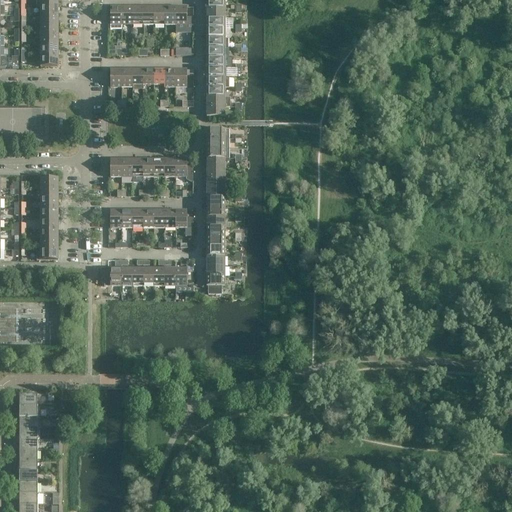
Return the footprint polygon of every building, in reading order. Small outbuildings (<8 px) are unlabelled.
[(225,10),(225,0),(206,0),(206,10),(225,10)] [(58,16),(58,6),(40,6),(40,16),(58,16)] [(122,26),(122,8),(110,8),(110,30),(121,30),(121,26),(122,26)] [(132,26),(132,8),(122,8),(122,26),(132,26)] [(143,26),(143,8),(132,8),(132,26),(143,26)] [(154,26),(154,8),(143,8),(143,26),(154,26)] [(165,26),(165,8),(154,8),(154,26),(165,26)] [(176,26),(176,8),(165,8),(165,26),(176,26)] [(187,26),(187,8),(176,8),(176,26),(187,26)] [(225,20),(225,10),(206,10),(206,20),(225,20)] [(58,27),(58,16),(40,16),(40,27),(58,27)] [(225,30),(225,20),(206,20),(206,30),(225,30)] [(58,37),(58,27),(40,27),(40,37),(58,37)] [(225,40),(225,30),(206,30),(206,39),(225,40)] [(58,47),(58,37),(40,37),(40,47),(58,47)] [(229,49),(229,40),(225,40),(206,39),(206,49),(229,49)] [(58,57),(58,47),(40,47),(40,57),(58,57)] [(229,59),(229,49),(206,49),(206,59),(228,59),(229,59)] [(58,68),(58,57),(40,57),(40,68),(58,68)] [(228,69),(228,59),(206,59),(206,69),(228,69)] [(228,79),(228,69),(206,69),(206,79),(228,79)] [(122,89),(122,71),(110,71),(110,89),(122,89)] [(132,89),(132,71),(122,71),(122,89),(132,89)] [(143,86),(143,71),(132,71),(132,89),(133,88),(133,86),(143,86)] [(154,86),(154,71),(143,71),(143,86),(154,86)] [(165,88),(165,71),(154,71),(154,86),(164,86),(164,88),(165,88)] [(175,88),(175,71),(165,71),(165,88),(175,88)] [(187,88),(187,71),(175,71),(175,88),(187,88)] [(229,79),(228,79),(206,79),(206,88),(225,88),(229,88),(229,79)] [(225,98),(225,88),(206,88),(206,98),(225,98)] [(225,108),(225,98),(206,98),(206,108),(225,108)] [(225,118),(225,108),(206,108),(206,118),(225,118)] [(229,140),(229,130),(206,130),(206,140),(229,140)] [(229,150),(229,140),(206,140),(206,150),(229,150)] [(229,160),(229,150),(206,150),(206,160),(225,160),(229,160)] [(225,169),(225,160),(206,160),(206,169),(225,169)] [(122,178),(122,161),(110,161),(110,178),(122,178)] [(132,178),(132,161),(122,161),(122,178),(132,178)] [(143,178),(143,161),(132,161),(132,178),(143,178)] [(154,178),(154,161),(143,161),(143,178),(154,178)] [(165,178),(165,161),(154,161),(154,178),(165,178)] [(176,178),(176,161),(165,161),(165,178),(176,178)] [(193,188),(193,166),(187,166),(187,161),(176,161),(176,178),(187,178),(187,179),(192,188),(193,188)] [(225,179),(225,169),(206,169),(206,179),(225,179)] [(58,190),(58,179),(40,179),(40,190),(58,190)] [(225,189),(225,179),(206,179),(206,189),(225,189)] [(225,199),(225,189),(206,189),(206,199),(225,199)] [(58,200),(58,190),(40,190),(40,200),(58,200)] [(225,209),(225,199),(206,199),(206,209),(225,209)] [(58,210),(58,200),(40,200),(40,210),(58,210)] [(225,219),(225,209),(206,209),(206,219),(225,219)] [(58,220),(58,210),(40,210),(40,220),(58,220)] [(122,229),(121,212),(110,212),(110,229),(122,229)] [(132,229),(132,212),(121,212),(122,229),(132,229)] [(143,229),(143,212),(132,212),(132,229),(143,229)] [(154,229),(154,212),(143,212),(143,229),(154,229)] [(165,229),(165,212),(154,212),(154,229),(165,229)] [(175,229),(175,212),(165,212),(165,229),(175,229)] [(193,239),(193,217),(187,217),(187,212),(175,212),(175,229),(187,229),(187,230),(192,239),(193,239)] [(225,228),(225,219),(206,219),(206,228),(225,228)] [(58,230),(58,220),(40,220),(40,230),(58,230)] [(225,238),(225,228),(206,228),(206,238),(225,238)] [(58,241),(58,230),(40,230),(40,241),(58,241)] [(225,248),(225,238),(206,238),(206,248),(225,248)] [(58,251),(58,241),(40,241),(40,251),(58,251)] [(225,258),(225,248),(206,248),(206,258),(225,258)] [(58,261),(58,251),(40,251),(37,251),(37,261),(58,261)] [(225,268),(225,258),(206,258),(206,268),(225,268)] [(132,287),(132,270),(128,270),(128,262),(121,262),(121,266),(122,266),(122,270),(121,270),(121,287),(132,287)] [(225,277),(225,268),(206,268),(206,277),(225,277)] [(121,287),(121,270),(110,270),(110,287),(121,287)] [(143,287),(143,270),(132,270),(132,287),(143,287)] [(154,287),(154,270),(143,270),(143,287),(154,287)] [(165,287),(165,270),(154,270),(154,287),(165,287)] [(175,287),(175,270),(165,270),(165,287),(175,287)] [(193,286),(193,271),(187,271),(187,270),(175,270),(175,287),(187,287),(187,286),(193,286)] [(225,287),(225,277),(206,277),(206,287),(225,287)] [(39,404),(39,396),(19,396),(19,401),(19,408),(37,408),(37,404),(39,404)] [(39,418),(39,411),(37,411),(37,408),(19,408),(19,414),(19,418),(39,418)] [(39,429),(39,418),(19,418),(19,423),(19,429),(39,429)] [(39,440),(39,429),(19,429),(19,436),(19,440),(37,440),(39,440)] [(37,451),(37,440),(19,440),(19,444),(19,451),(37,451)] [(37,462),(37,451),(19,451),(19,457),(19,462),(37,462)] [(37,473),(37,462),(19,462),(19,466),(19,473),(37,473)] [(37,484),(37,473),(19,473),(19,479),(19,484),(37,484)] [(37,494),(37,484),(19,484),(19,488),(19,494),(37,494)] [(37,505),(37,494),(19,494),(19,501),(19,505),(37,505)]
